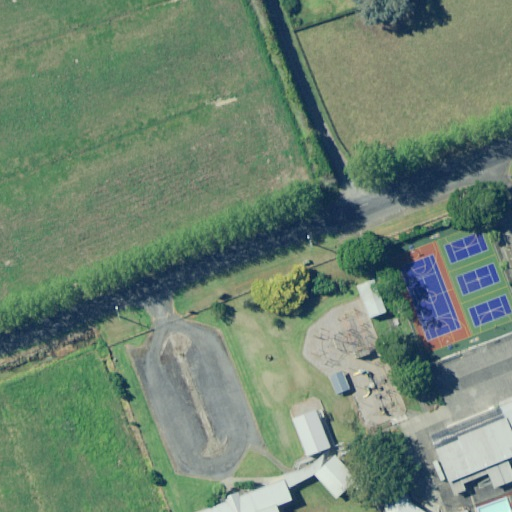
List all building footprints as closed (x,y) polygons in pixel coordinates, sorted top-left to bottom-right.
[(372,278),(356,284),(366,321),(387,314),(372,278)] [(350,390),(343,373),(330,378),(337,395),(350,390)] [(284,414),(270,384),(252,392),(265,422),(284,414)] [(423,417),(417,393),(404,396),(410,421),(423,417)] [(511,399),(498,405),(498,418),(430,443),(453,495),(467,495),(466,482),(486,471),(491,488),(511,480),(511,476),(506,462),(511,459),(511,399)] [(316,410),(294,418),(307,456),(329,447),(316,410)] [(292,503),(283,484),(194,511),(275,511),(274,508),(292,503)] [(420,511),(407,504),(396,490),(378,499),(382,511),(420,511)] [(511,511),(507,498),(476,509),(476,511),(511,511)]
